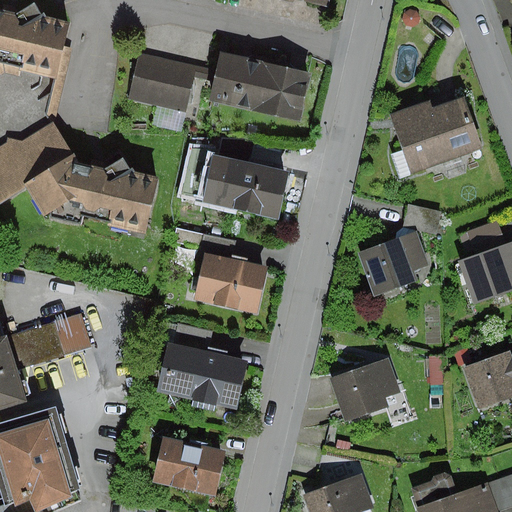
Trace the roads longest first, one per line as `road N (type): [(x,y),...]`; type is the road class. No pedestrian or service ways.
road 1 (residential): [(373,0),(255,511)]
road 2 (residential): [(467,0),(511,118)]
